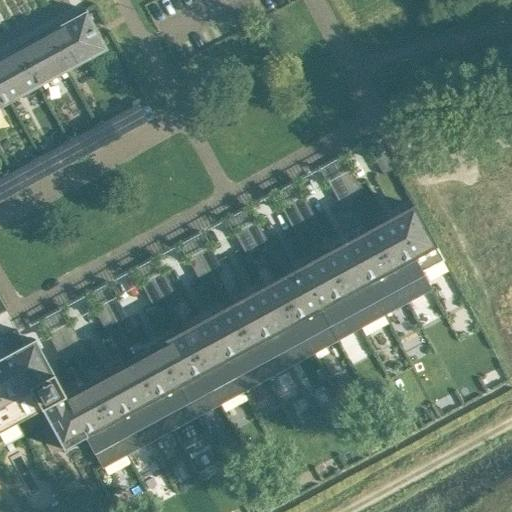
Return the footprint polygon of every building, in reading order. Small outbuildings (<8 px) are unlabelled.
[(0,0),(0,313),(6,310),(6,308),(0,297),(0,108),(108,50),(86,10),(13,49),(14,51),(0,58),(0,0)] [(131,104),(121,109),(131,127),(141,121),(131,104)] [(100,121),(89,126),(98,144),(109,139),(100,121)] [(67,138),(57,144),(66,162),(77,156),(67,138)] [(378,139),(367,145),(383,175),(394,168),(378,139)] [(511,140),(447,156),(471,253),(511,242),(511,140)] [(36,156),(25,161),(35,179),(45,173),(36,156)] [(343,157),(332,164),(354,204),(365,197),(343,157)] [(332,164),(321,170),(343,210),(354,204),(332,164)] [(4,173),(0,175),(0,191),(3,196),(13,191),(4,173)] [(296,183),(285,189),(307,229),(318,223),(296,183)] [(285,189),(274,195),(296,235),(307,229),(285,189)] [(0,432),(42,409),(64,450),(86,438),(93,452),(94,451),(102,466),(431,287),(423,272),(444,260),(414,205),(401,213),(394,216),(322,255),(321,253),(318,254),(315,254),(312,256),(310,258),(308,260),(309,262),(146,351),(145,349),(142,349),(139,350),(137,351),(134,353),(132,355),(133,358),(65,395),(35,340),(26,345),(18,331),(18,330),(17,329),(3,336),(12,352),(0,358),(0,432)] [(250,208),(238,214),(257,250),(269,243),(250,208)] [(238,214),(227,221),(246,256),(257,250),(238,214)] [(203,234),(192,240),(211,275),(222,269),(203,234)] [(192,240),(180,246),(199,281),(211,275),(192,240)] [(156,259),(145,265),(164,300),(166,305),(178,299),(175,294),(156,259)] [(145,265),(134,271),(153,306),(164,300),(145,265)] [(110,284),(99,290),(114,320),(120,331),(131,325),(110,284)] [(99,290),(87,296),(103,326),(114,320),(99,290)] [(63,310),(52,316),(73,356),(85,350),(63,310)] [(52,316),(40,322),(62,362),(73,356),(52,316)]
